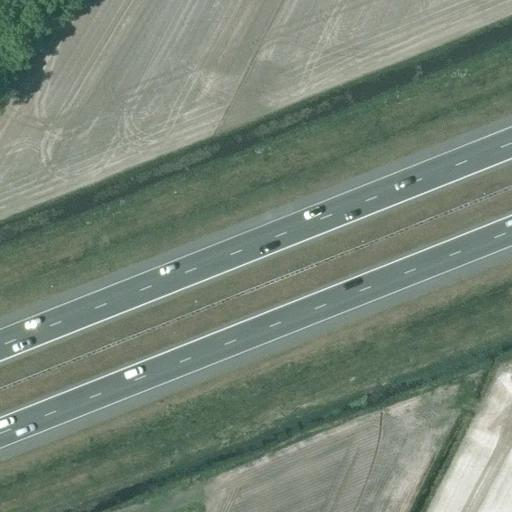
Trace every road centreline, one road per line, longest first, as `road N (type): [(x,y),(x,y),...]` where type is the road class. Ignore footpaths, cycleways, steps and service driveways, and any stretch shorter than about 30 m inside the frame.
road 1 (motorway): [(511,144),(0,347)]
road 2 (motorway): [(0,434),(511,231)]
